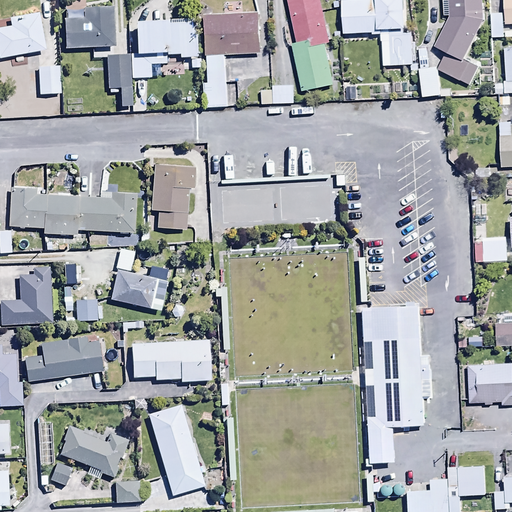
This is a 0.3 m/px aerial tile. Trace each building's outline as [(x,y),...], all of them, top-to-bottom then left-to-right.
[(330,43),(320,0),(287,0),(297,45),(291,46),(302,94),(333,87),(324,45),(330,43)] [(434,48),(445,53),(438,69),(420,71),(423,99),(441,97),(439,73),(465,85),(474,65),(463,60),(483,21),(482,0),(442,0),(443,17),(449,17),(434,48)] [(65,41),(115,39),(114,3),(83,4),(83,10),(64,11),(65,41)] [(203,3),(202,45),(259,46),(260,4),(203,3)] [(0,50),(45,41),(38,4),(10,9),(12,17),(0,18),(0,50)] [(502,4),(490,4),(491,29),(502,29),(502,4)] [(411,24),(381,26),(383,56),(413,54),(411,24)] [(131,99),(129,47),(106,49),(107,80),(118,80),(119,99),(131,99)] [(226,100),(224,48),(205,49),(206,75),(201,75),(203,101),(226,100)] [(511,50),(505,50),(506,82),(503,82),(503,85),(495,86),(495,97),(511,95),(511,50)] [(131,52),(132,70),(150,70),(149,51),(131,52)] [(59,58),(38,58),(38,87),(60,87),(59,58)] [(273,92),(273,106),(293,106),(292,87),(273,87),(273,92)] [(273,106),(273,92),(261,92),(262,106),(273,106)] [(511,123),(500,125),(503,168),(511,167),(511,123)] [(196,170),(154,167),(150,211),(158,212),(157,229),(185,231),(188,190),(194,191),(196,170)] [(111,201),(36,196),(36,190),(15,189),(14,193),(11,193),(9,228),(44,230),(44,235),(77,237),(78,231),(133,235),(136,195),(112,193),(111,201)] [(0,254),(11,254),(10,232),(0,232),(0,254)] [(148,247),(149,233),(141,233),(140,247),(148,247)] [(136,244),(120,240),(115,260),(130,264),(136,244)] [(366,259),(358,259),(359,304),(367,303),(366,259)] [(52,325),(50,268),(33,269),(34,276),(19,276),(20,301),(0,302),(1,327),(52,325)] [(116,272),(110,301),(161,313),(168,283),(163,282),(164,275),(151,272),(149,279),(116,272)] [(229,351),(226,289),(214,291),(215,299),(220,299),(223,351),(229,351)] [(94,292),(75,292),(75,314),(95,313),(94,292)] [(364,307),(368,429),(369,467),(396,466),(395,428),(430,427),(427,305),(364,307)] [(511,315),(496,315),(496,337),(511,336),(511,315)] [(211,375),(209,332),(130,335),(131,372),(154,371),(154,374),(180,373),(181,376),(211,375)] [(25,360),(28,384),(102,373),(97,344),(87,346),(86,339),(41,346),(43,358),(25,360)] [(0,407),(22,406),(21,384),(18,384),(17,355),(2,356),(2,347),(0,347),(0,407)] [(511,356),(468,359),(470,396),(499,394),(499,397),(511,396),(511,356)] [(229,386),(220,386),(220,408),(229,408),(229,386)] [(179,399),(147,408),(171,490),(203,481),(179,399)] [(233,420),(226,420),(229,482),(235,482),(233,420)] [(0,457),(9,457),(8,425),(0,425),(0,457)] [(71,462),(55,455),(47,472),(63,479),(71,462)] [(139,496),(138,475),(113,475),(113,496),(139,496)] [(511,479),(504,480),(505,494),(494,494),(495,511),(511,511),(510,506),(511,505),(511,479)]
